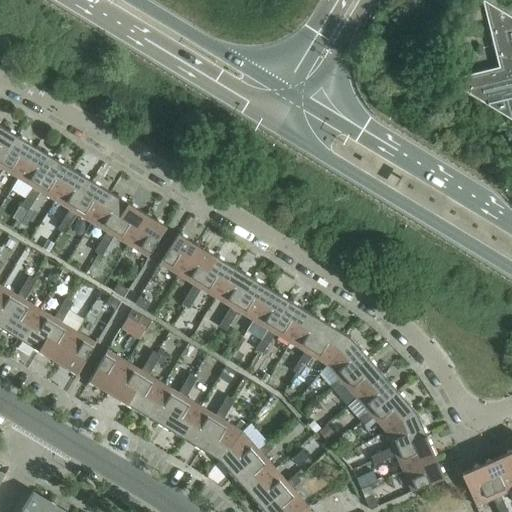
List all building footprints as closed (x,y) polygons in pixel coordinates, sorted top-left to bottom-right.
[(499,67),(448,80),(448,81),(511,120),(511,19),(505,22),(503,11),(484,0),(483,1),(499,67)] [(0,166),(18,136),(0,125),(0,174),(3,169),(0,167),(0,166)] [(37,148),(18,136),(0,166),(0,167),(3,169),(18,178),(37,148)] [(55,159),(37,148),(18,178),(33,187),(27,197),(34,201),(40,191),(37,189),(55,159)] [(74,170),(55,159),(37,189),(40,191),(55,200),(74,170)] [(92,181),(74,170),(55,200),(70,209),(64,219),(71,224),(77,214),(74,212),(92,181)] [(111,192),(92,181),(74,212),(77,214),(92,223),(111,192)] [(129,203),(111,192),(92,223),(107,232),(101,241),(108,246),(114,236),(111,234),(129,203)] [(34,201),(27,197),(21,207),(25,209),(28,211),(34,201)] [(148,215),(129,203),(111,234),(114,236),(129,245),(148,215)] [(19,206),(13,217),(18,221),(25,209),(19,206)] [(148,257),(167,226),(148,215),(129,245),(148,257)] [(64,219),(58,229),(62,232),(65,234),(71,224),(64,219)] [(178,233),(160,264),(179,275),(197,245),(178,233)] [(108,246),(101,241),(95,252),(99,254),(102,256),(108,246)] [(216,256),(197,245),(179,275),(194,284),(188,294),(195,298),(201,289),(198,286),(216,256)] [(234,267),(216,256),(198,286),(201,289),(216,298),(234,267)] [(253,278),(234,267),(216,298),(231,306),(225,316),(232,321),(238,311),(234,309),(253,278)] [(29,276),(23,286),(31,291),(37,281),(33,278),(29,276)] [(271,290),(253,278),(234,309),(238,311),(253,320),(271,290)] [(113,291),(124,297),(128,290),(118,284),(113,291)] [(21,298),(3,329),(21,340),(40,309),(25,301),(31,291),(23,286),(17,296),(21,298)] [(17,296),(3,287),(0,291),(0,327),(3,329),(21,298),(17,296)] [(290,301),(271,290),(253,320),(268,329),(262,339),(269,343),(275,333),(272,331),(290,301)] [(195,298),(188,294),(182,304),(185,306),(189,309),(195,298)] [(116,310),(121,303),(110,296),(106,304),(116,310)] [(135,304),(145,311),(150,303),(140,297),(135,304)] [(66,298),(60,309),(68,313),(74,303),(70,301),(66,298)] [(308,312),(290,301),(272,331),(275,333),(290,342),(308,312)] [(54,318),(40,309),(21,340),(40,351),(58,321),(54,318)] [(58,321),(40,351),(58,362),(76,332),(62,323),(68,313),(60,309),(54,318),(58,321)] [(132,309),(128,317),(138,323),(142,316),(132,309)] [(327,323),(308,312),(290,342),(305,351),(299,361),(306,365),(312,356),(308,353),(327,323)] [(232,321),(225,316),(219,326),(222,329),(226,331),(232,321)] [(327,365),(350,337),(327,323),(308,353),(312,356),(327,365)] [(77,374),(96,343),(76,332),(58,362),(77,374)] [(369,358),(350,337),(327,365),(339,378),(342,382),(369,358)] [(269,343),(262,339),(256,349),(259,351),(263,353),(269,343)] [(127,362),(107,350),(89,381),(108,393),(127,362)] [(153,351),(147,361),(155,366),(161,356),(157,353),(153,351)] [(339,378),(330,386),(336,392),(339,390),(344,395),(342,397),(348,405),(356,398),(383,374),(369,358),(342,382),(339,378)] [(155,366),(147,361),(141,371),(145,373),(127,404),(145,415),(164,384),(149,375),(155,366)] [(306,365),(299,361),(293,371),(296,373),(300,376),(306,365)] [(141,371),(127,362),(108,393),(127,404),(145,373),(141,371)] [(225,366),(219,377),(229,383),(235,372),(225,366)] [(190,373),(184,384),(192,388),(198,378),(194,376),(190,373)] [(397,391),(383,374),(356,398),(368,411),(359,418),(365,425),(373,417),(371,414),(397,391)] [(164,384),(145,415),(164,426),(182,396),(178,393),(164,384)] [(182,396),(164,426),(182,437),(201,407),(186,398),(192,388),(184,384),(178,393),(182,396)] [(397,391),(371,414),(373,417),(385,431),(415,411),(397,391)] [(227,396),(221,406),(229,410),(235,400),(231,398),(227,396)] [(229,410),(221,406),(215,416),(219,418),(201,448),(220,460),(243,432),(223,420),(229,410)] [(215,416),(201,407),(182,437),(201,448),(219,418),(215,416)] [(385,459),(396,455),(394,451),(427,436),(415,411),(385,431),(392,447),(382,451),(385,459)] [(327,424),(319,431),(327,441),(335,434),(327,424)] [(243,432),(220,460),(234,476),(261,453),(258,450),(243,432)] [(396,455),(403,471),(435,456),(427,436),(394,451),(396,455)] [(261,453),(234,476),(248,493),(275,469),(264,456),(272,449),(267,442),(258,450),(261,453)] [(385,459),(382,451),(371,456),(373,460),(375,464),(385,459)] [(511,451),(502,456),(511,477),(511,476),(511,451)] [(412,491),(444,477),(435,456),(403,471),(412,491)] [(502,456),(482,464),(497,497),(501,495),(511,490),(511,476),(511,477),(502,456)] [(482,464),(462,473),(476,506),(493,499),(497,509),(505,506),(501,495),(497,497),(482,464)] [(275,469),(248,493),(263,509),(289,485),(292,489),(301,481),(295,474),(287,482),(275,469)] [(373,471),(356,479),(361,490),(378,482),(373,471)] [(292,489),(289,485),(263,509),(265,511),(298,511),(308,506),(292,489)] [(48,501),(33,492),(21,511),(47,511),(54,502),(52,501),(51,501),(49,501),(48,501)] [(365,499),(370,510),(378,506),(373,495),(365,499)] [(66,511),(57,506),(56,505),(56,504),(55,503),(54,502),(47,511),(66,511)]
